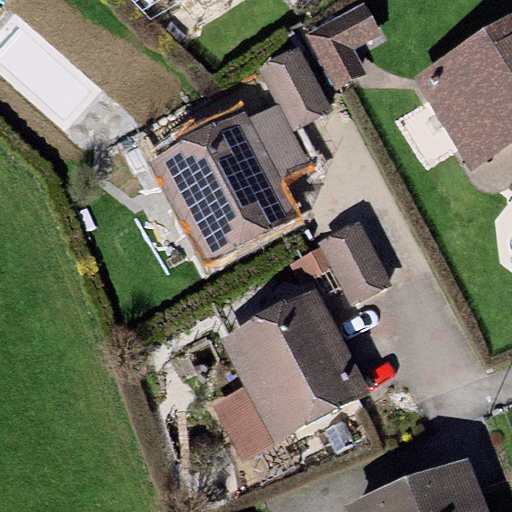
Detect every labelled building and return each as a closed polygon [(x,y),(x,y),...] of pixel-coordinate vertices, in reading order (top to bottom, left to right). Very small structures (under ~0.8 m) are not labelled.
[(357,21),(311,50),(339,93),(360,80),(348,61),(372,46),(357,21)] [(511,41),(417,95),(466,180),(511,154),(511,41)] [(293,67),(263,82),(291,136),(321,120),(293,67)] [(275,129),(155,183),(199,283),(267,253),(250,215),(303,192),(275,129)] [(348,248),(321,262),(345,312),(372,299),(348,248)] [(353,407),(300,321),(225,366),(277,453),(353,407)] [(462,511),(452,487),(391,511),(462,511)]
